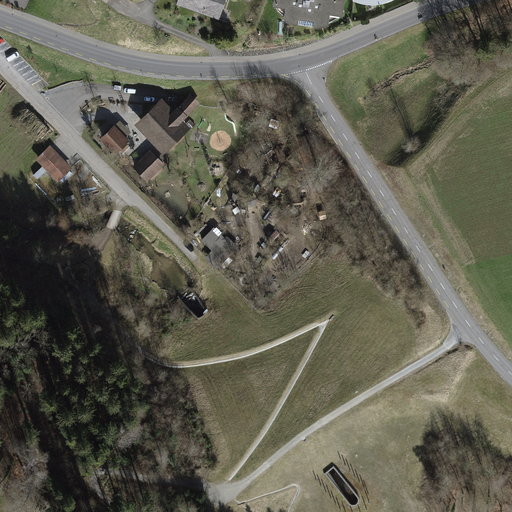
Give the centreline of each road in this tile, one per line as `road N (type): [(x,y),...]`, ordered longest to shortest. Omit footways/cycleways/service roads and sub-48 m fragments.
road 1 (tertiary): [(303,62),(437,278),(511,374)]
road 2 (tertiary): [(0,17),(149,65),(303,62)]
road 3 (track): [(470,327),(220,493)]
road 4 (residential): [(0,64),(198,261)]
road 5 (track): [(120,511),(85,469),(220,493)]
road 6 (tertiary): [(303,62),(462,0)]
road 7 (track): [(129,191),(95,257),(80,264),(28,261)]
